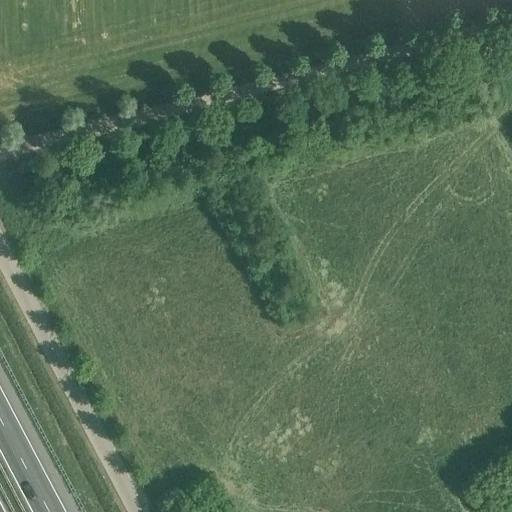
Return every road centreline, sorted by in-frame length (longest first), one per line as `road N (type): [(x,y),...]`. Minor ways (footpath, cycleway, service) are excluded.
road 1 (track): [(0,143),(511,16)]
road 2 (unclassified): [(144,511),(0,228)]
road 3 (motorway): [(57,511),(0,406)]
